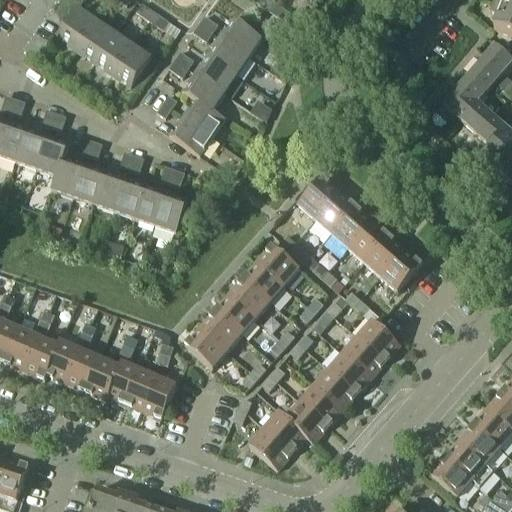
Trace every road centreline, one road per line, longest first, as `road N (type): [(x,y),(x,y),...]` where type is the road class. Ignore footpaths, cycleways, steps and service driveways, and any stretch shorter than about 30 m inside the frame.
road 1 (unclassified): [(511,269),(349,130),(334,94),(338,56),(370,0)]
road 2 (unclassified): [(511,298),(322,511)]
road 3 (unclassified): [(301,511),(77,442)]
road 4 (residential): [(206,172),(124,140),(0,69)]
road 5 (unknown): [(117,136),(146,111),(206,0)]
